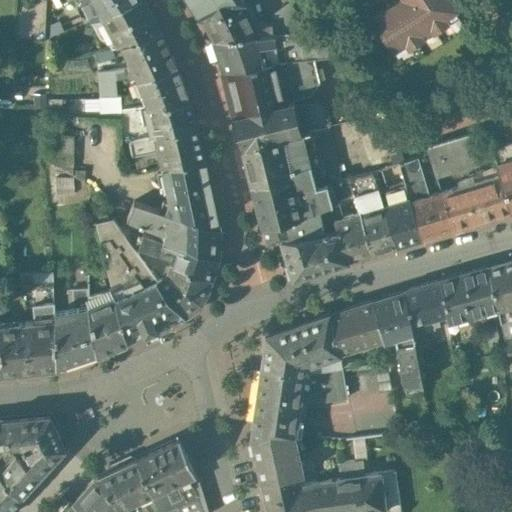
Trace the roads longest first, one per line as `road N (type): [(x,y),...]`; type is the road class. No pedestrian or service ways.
road 1 (residential): [(232,321),(240,211),(204,73),(170,0)]
road 2 (residential): [(232,321),(511,233)]
road 3 (residential): [(232,321),(123,376),(0,395)]
road 4 (residential): [(239,511),(214,418),(232,321)]
